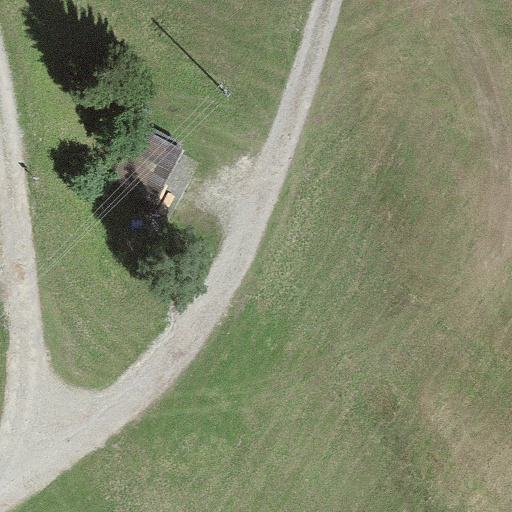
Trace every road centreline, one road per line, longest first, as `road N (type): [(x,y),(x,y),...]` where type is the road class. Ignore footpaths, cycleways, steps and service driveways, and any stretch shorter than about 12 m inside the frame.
road 1 (track): [(39,459),(136,390),(203,314),(282,143),(327,0)]
road 2 (track): [(0,494),(39,459),(0,87)]
